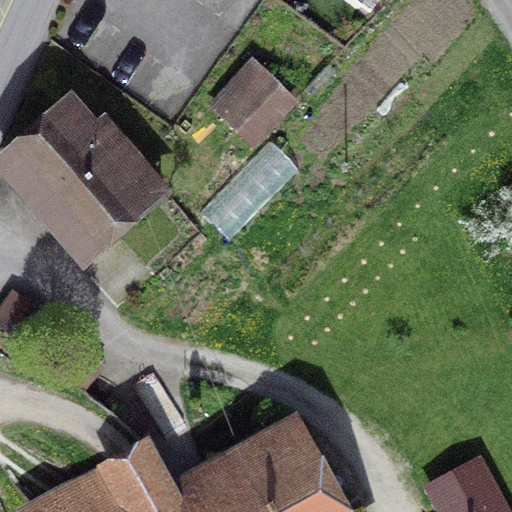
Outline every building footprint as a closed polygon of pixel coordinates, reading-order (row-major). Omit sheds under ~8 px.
[(251,64),(213,105),(236,126),(274,85),(251,64)] [(12,164),(88,250),(142,203),(67,116),(12,164)] [(276,139),(204,204),(228,231),(300,166),(276,139)] [(328,511),(283,427),(166,490),(145,451),(36,511),(328,511)] [(511,511),(511,494),(491,451),(429,481),(443,511),(511,511)]
